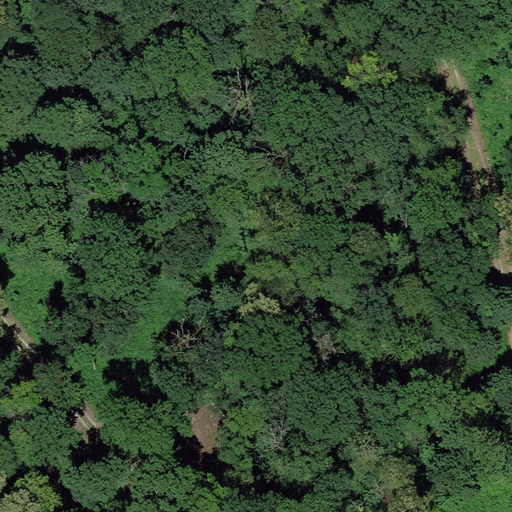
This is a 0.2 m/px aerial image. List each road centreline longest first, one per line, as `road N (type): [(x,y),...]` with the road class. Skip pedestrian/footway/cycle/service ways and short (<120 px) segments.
road 1 (track): [(435,0),(511,337)]
road 2 (track): [(159,511),(0,316)]
